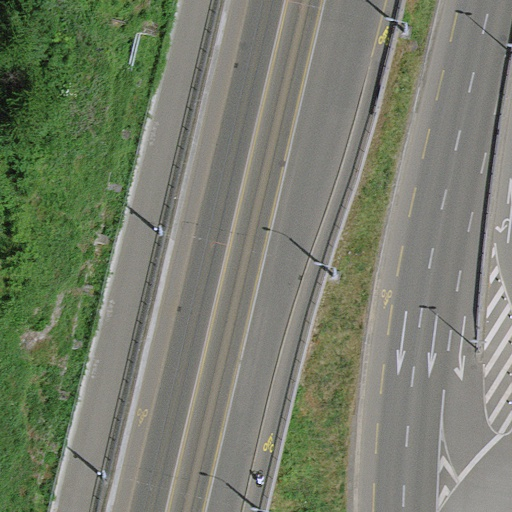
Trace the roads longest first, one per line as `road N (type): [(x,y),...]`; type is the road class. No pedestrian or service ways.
road 1 (secondary): [(226,511),(355,0)]
road 2 (secondary): [(270,0),(151,511)]
road 3 (primary): [(483,0),(441,224),(405,500)]
